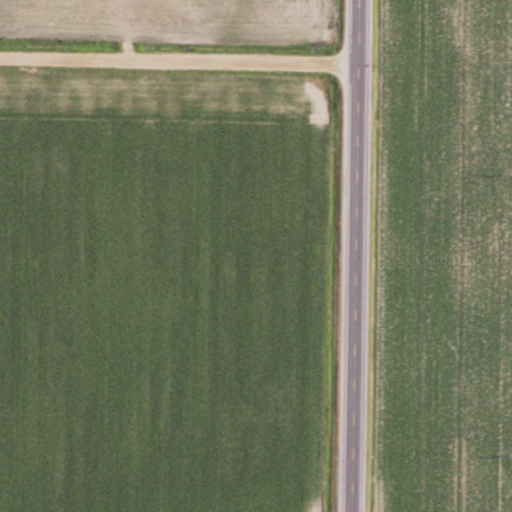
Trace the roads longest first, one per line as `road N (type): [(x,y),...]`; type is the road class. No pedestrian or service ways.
road 1 (secondary): [(357,511),(362,0)]
road 2 (residential): [(361,69),(0,62)]
